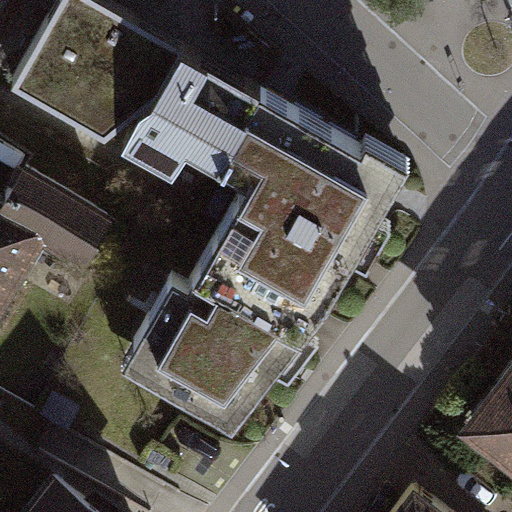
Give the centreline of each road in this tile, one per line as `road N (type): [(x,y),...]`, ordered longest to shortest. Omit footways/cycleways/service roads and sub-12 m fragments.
road 1 (residential): [(272,511),(511,203)]
road 2 (unclassified): [(511,185),(312,0)]
